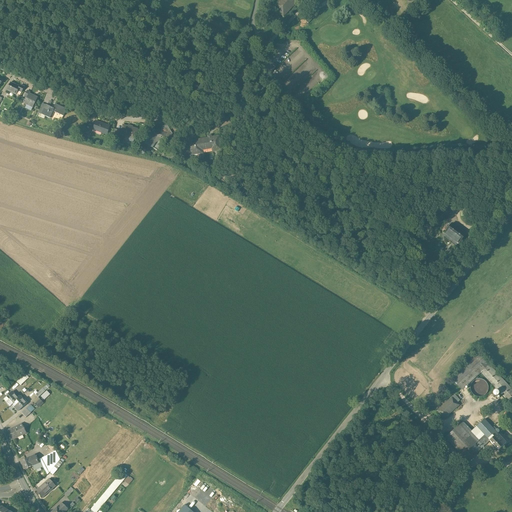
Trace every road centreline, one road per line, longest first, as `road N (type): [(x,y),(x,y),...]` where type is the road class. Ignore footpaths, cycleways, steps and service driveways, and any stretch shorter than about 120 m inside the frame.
road 1 (unclassified): [(0,67),(105,114),(149,119),(234,104),(299,125),(333,153),(354,158),(511,159)]
road 2 (unclassified): [(511,211),(275,511)]
road 3 (track): [(511,137),(365,0)]
road 4 (unknown): [(384,373),(468,465)]
